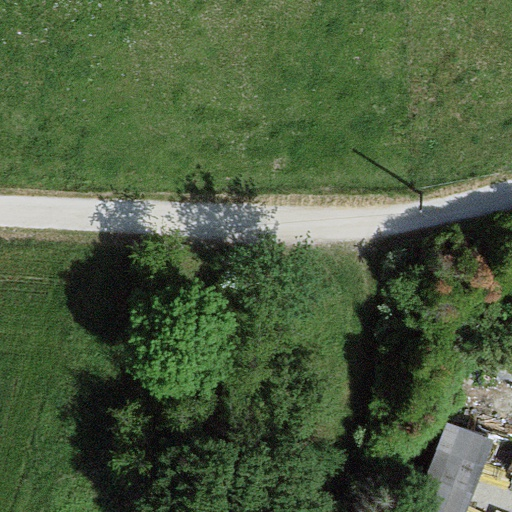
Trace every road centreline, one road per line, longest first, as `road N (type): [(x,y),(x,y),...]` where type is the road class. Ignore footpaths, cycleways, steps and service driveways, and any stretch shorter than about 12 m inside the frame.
road 1 (track): [(0,210),(369,220),(511,202)]
road 2 (track): [(369,220),(375,326),(361,389),(309,511)]
